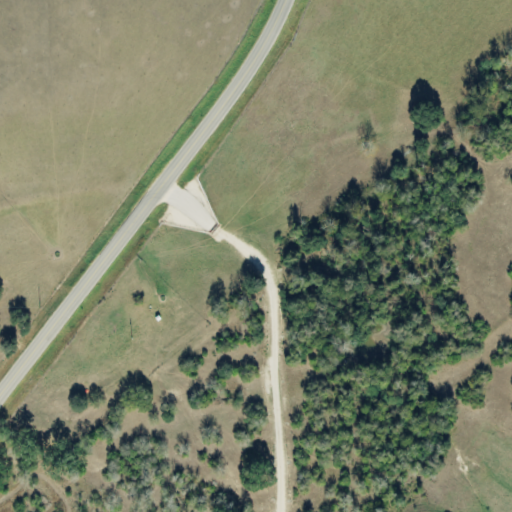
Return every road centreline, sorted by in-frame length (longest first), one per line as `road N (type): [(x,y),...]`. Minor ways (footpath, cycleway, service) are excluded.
road 1 (secondary): [(0,390),(242,83),(286,0)]
road 2 (residential): [(154,191),(253,259),(269,292),(277,511)]
